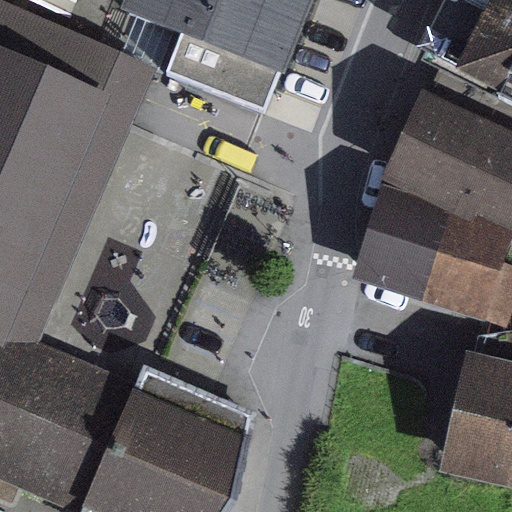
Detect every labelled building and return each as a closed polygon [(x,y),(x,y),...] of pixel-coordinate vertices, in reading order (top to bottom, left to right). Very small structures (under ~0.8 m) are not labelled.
[(263,111),(307,0),(143,0),(136,20),(190,42),(176,76),(263,111)] [(511,0),(460,0),(430,64),(441,74),(396,172),(511,212),(511,0)] [(0,344),(25,355),(139,76),(44,38),(27,80),(0,68),(0,344)] [(511,218),(388,180),(360,270),(511,317),(511,218)] [(511,481),(511,351),(472,342),(456,408),(433,403),(420,460),(511,481)] [(0,485),(64,511),(222,511),(238,488),(246,419),(145,379),(137,394),(25,355),(0,344),(0,485)]
